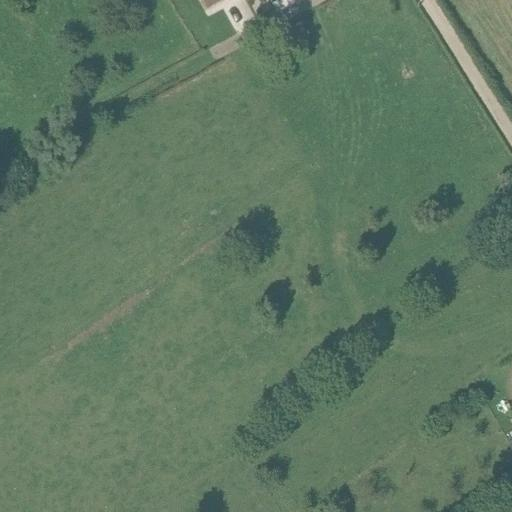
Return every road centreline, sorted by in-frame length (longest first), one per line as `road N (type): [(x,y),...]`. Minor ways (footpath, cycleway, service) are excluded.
road 1 (unclassified): [(511,147),(420,0)]
road 2 (unclassified): [(326,0),(211,61)]
